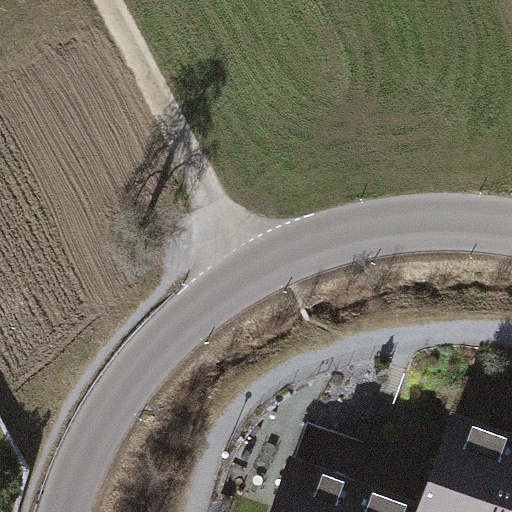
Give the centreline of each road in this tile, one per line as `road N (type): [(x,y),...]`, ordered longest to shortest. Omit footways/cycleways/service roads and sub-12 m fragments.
road 1 (tertiary): [(511,227),(418,219),(365,227),(308,241),(222,287),(124,385),(62,511)]
road 2 (track): [(105,0),(235,250),(263,265)]
